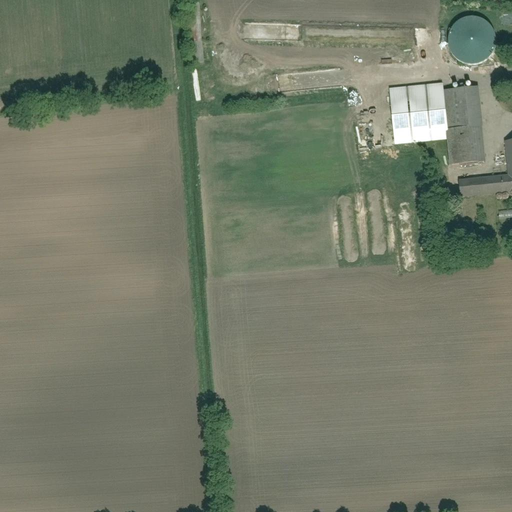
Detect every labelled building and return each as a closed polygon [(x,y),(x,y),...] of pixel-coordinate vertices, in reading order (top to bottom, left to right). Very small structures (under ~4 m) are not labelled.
[(183,0),(187,65),(203,65),(199,0),(183,0)] [(449,60),(450,66),(454,72),(465,75),(470,73),(474,70),(478,62),(478,56),(475,51),(469,47),(462,46),(455,48),(451,53),(449,60)] [(386,90),(391,145),(443,141),(438,86),(386,90)] [(448,166),(484,163),(477,89),(441,92),(448,166)] [(511,142),(503,143),(505,176),(455,179),(457,198),(511,194),(511,142)]
